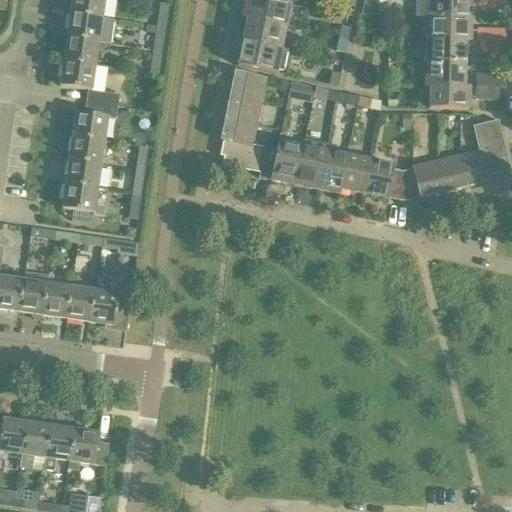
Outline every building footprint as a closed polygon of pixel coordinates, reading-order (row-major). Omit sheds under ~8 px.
[(72,0),(71,14),(103,19),(105,0),(72,0)] [(286,6),(257,0),(245,0),(243,16),(286,26),(291,5),(286,4),(286,6)] [(356,0),(346,0),(345,7),(355,9),(356,0)] [(366,0),(366,13),(380,13),(381,0),(366,0)] [(426,0),(426,20),(431,21),(431,19),(466,20),(466,19),(467,5),(477,5),(477,9),(506,9),(505,0),(426,0)] [(157,27),(166,28),(169,6),(160,4),(157,27)] [(71,14),(67,39),(99,43),(99,44),(110,46),(114,22),(102,21),(103,19),(71,14)] [(286,26),(243,16),(242,19),(247,20),(242,41),(281,50),(286,26)] [(431,19),(431,21),(430,39),(430,40),(470,41),(470,42),(476,41),(476,42),(505,43),(505,31),(476,30),(476,32),(471,32),(471,19),(466,19),(466,20),(431,19)] [(157,27),(157,28),(146,27),(145,34),(156,35),(153,51),(162,52),(166,28),(157,27)] [(339,36),(339,40),(347,41),(350,30),(341,28),(339,36)] [(99,43),(67,39),(64,62),(96,66),(99,44),(99,43)] [(426,39),(425,63),(465,64),(465,54),(476,55),(504,55),(505,43),(476,42),(476,41),(470,42),(470,41),(430,40),(430,39),(426,39)] [(347,41),(339,40),(336,53),(344,55),(347,41)] [(281,50),(242,41),(237,67),(288,77),(293,53),(281,50)] [(162,52),(153,51),(150,76),(158,77),(162,52)] [(96,66),(64,62),(60,87),(88,91),(86,103),(118,108),(120,96),(92,92),(96,66)] [(465,64),(425,63),(424,89),(429,89),(464,90),(464,88),(465,64)] [(234,72),(229,95),(261,102),(266,79),(234,72)] [(331,74),(329,87),(339,89),(341,75),(331,74)] [(504,77),(485,76),(475,76),(475,88),(499,89),(504,89),(504,77)] [(311,105),(314,89),(291,84),(287,100),(311,105)] [(464,90),(429,89),(428,110),(469,111),(469,98),(475,99),(474,100),(498,101),(499,89),(475,88),(464,88),(464,90)] [(327,92),(315,89),(313,99),(326,102),(327,92)] [(261,102),(229,95),(224,118),(257,125),(261,102)] [(356,108),(358,99),(346,96),(344,106),(356,108)] [(381,103),(358,99),(356,108),(379,113),(381,103)] [(76,113),(73,138),(104,143),(108,119),(116,120),(118,108),(86,103),(85,115),(76,113)] [(411,117),(402,117),(403,127),(411,127),(411,117)] [(257,125),(224,118),(220,142),(227,143),(222,167),(259,174),(264,148),(253,146),(257,125)] [(476,140),(501,134),(498,121),(473,128),(476,140)] [(479,153),(458,158),(465,189),(488,184),(487,177),(510,171),(501,134),(476,140),(479,153)] [(104,143),(73,138),(69,161),(101,166),(104,143)] [(302,148),(294,187),(318,192),(328,147),(328,146),(304,141),(303,148),(302,148)] [(259,179),(294,187),(302,148),(278,143),(276,151),(264,148),(259,174),(260,174),(259,179)] [(338,147),(328,146),(328,147),(318,192),(338,196),(346,157),(336,155),(338,147)] [(135,172),(144,173),(148,149),(139,148),(135,172)] [(369,161),(346,157),(338,196),(340,196),(341,191),(362,196),(369,161)] [(465,189),(458,158),(435,163),(443,195),(465,189)] [(69,161),(66,185),(97,189),(101,166),(69,161)] [(395,167),(369,161),(362,196),(388,201),(388,199),(404,203),(403,173),(394,171),(395,167)] [(443,195),(435,163),(412,169),(412,170),(403,173),(404,203),(419,199),(420,201),(443,195)] [(135,172),(132,194),(141,196),(144,173),(135,172)] [(97,189),(66,185),(62,210),(73,211),(72,222),(92,225),(93,216),(104,218),(105,208),(95,206),(97,189)] [(141,196),(132,194),(128,219),(137,221),(141,196)] [(54,241),(56,233),(32,229),(30,238),(54,241)] [(79,236),(56,233),(54,241),(78,245),(79,236)] [(103,240),(79,236),(78,245),(102,249),(103,240)] [(139,245),(103,240),(102,249),(138,254),(139,245)] [(0,274),(4,250),(0,249),(0,310),(19,313),(23,281),(0,277),(0,274)] [(23,281),(19,313),(42,317),(49,278),(39,276),(38,283),(23,281)] [(54,277),(49,276),(49,278),(42,317),(66,320),(71,288),(53,286),(54,277)] [(95,292),(91,324),(115,328),(117,311),(129,312),(133,288),(111,285),(109,294),(95,292)] [(95,292),(71,288),(66,320),(91,324),(95,292)] [(0,452),(21,456),(26,424),(2,420),(1,425),(0,424),(0,452)] [(26,424),(21,456),(19,470),(33,472),(35,458),(44,459),(48,427),(26,424)] [(48,427),(44,459),(42,472),(54,474),(56,461),(69,463),(73,431),(48,427)] [(69,463),(68,471),(79,473),(80,464),(106,468),(109,446),(96,444),(98,434),(73,431),(69,463)] [(0,490),(0,506),(14,508),(16,492),(0,490)] [(71,495),(68,511),(84,511),(87,498),(71,495)] [(37,503),(23,501),(22,510),(36,511),(37,503)]
